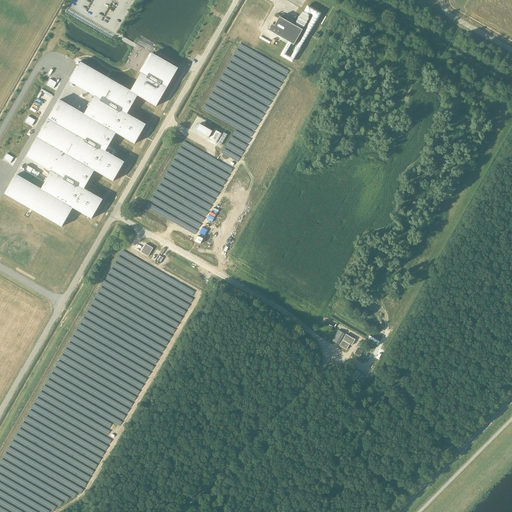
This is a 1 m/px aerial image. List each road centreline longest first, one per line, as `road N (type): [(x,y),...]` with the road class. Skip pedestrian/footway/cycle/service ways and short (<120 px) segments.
road 1 (track): [(324,0),(492,96),(506,114),(397,308)]
road 2 (unclassified): [(180,511),(343,353),(364,367)]
road 3 (secondary): [(397,511),(511,397)]
road 4 (track): [(511,287),(436,354),(383,383)]
road 5 (track): [(252,410),(243,403),(187,444),(166,471),(157,511)]
